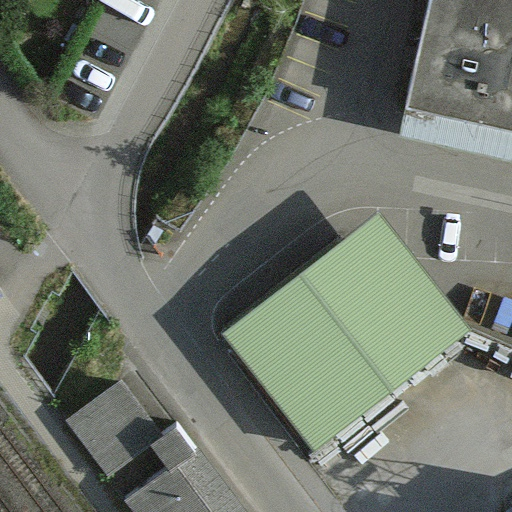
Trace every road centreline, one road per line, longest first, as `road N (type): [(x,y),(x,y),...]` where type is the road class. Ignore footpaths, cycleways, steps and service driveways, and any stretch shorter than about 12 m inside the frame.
road 1 (unclassified): [(299,511),(132,284)]
road 2 (residential): [(81,213),(211,0)]
road 3 (residential): [(81,213),(0,100)]
